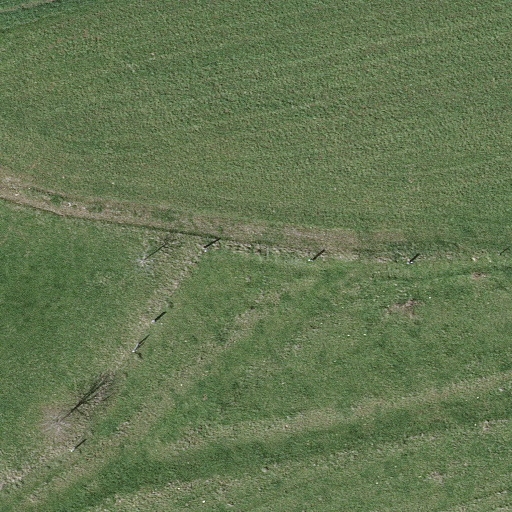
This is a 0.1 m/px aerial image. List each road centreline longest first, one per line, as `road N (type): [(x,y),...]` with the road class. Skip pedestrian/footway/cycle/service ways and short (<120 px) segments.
road 1 (track): [(369,246),(95,481),(511,405)]
road 2 (track): [(449,247),(211,243),(0,189)]
